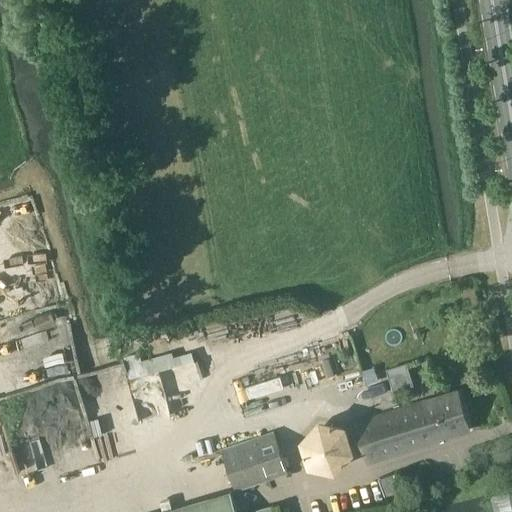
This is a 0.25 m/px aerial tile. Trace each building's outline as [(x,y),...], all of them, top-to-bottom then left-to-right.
[(281,376),(247,387),(251,397),(284,387),(281,376)] [(368,462),(470,430),(458,391),(356,424),(368,462)] [(311,465),(336,470),(353,450),(345,428),(320,425),(304,441),(311,465)] [(236,491),(289,473),(275,432),(222,450),(236,491)] [(397,473),(379,478),(385,496),(402,491),(397,473)] [(237,511),(231,492),(166,511),(237,511)]
